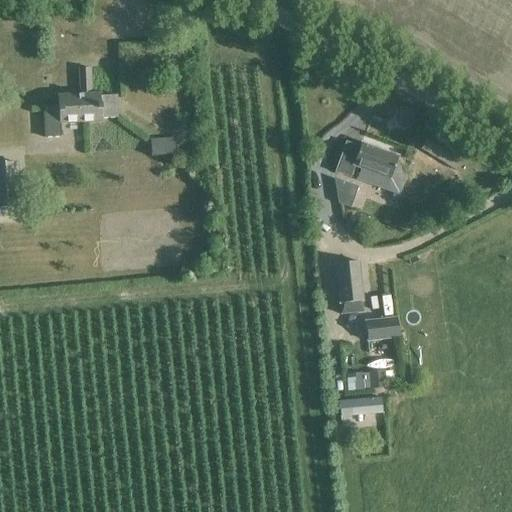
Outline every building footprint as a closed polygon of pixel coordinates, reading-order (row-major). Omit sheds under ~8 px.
[(43,107),(44,138),(60,137),(60,124),(100,121),(100,119),(116,118),(115,96),(99,97),(99,94),(91,95),(89,69),(78,69),(80,95),(57,96),(57,106),(43,107)] [(149,141),(150,157),(175,156),(174,140),(149,141)] [(345,143),(334,173),(349,178),(353,167),(360,169),(356,180),(398,196),(408,168),(394,163),(396,157),(360,144),(359,148),(345,143)] [(0,164),(0,208),(19,207),(17,163),(0,164)] [(334,265),(338,304),(362,302),(358,262),(334,265)] [(364,322),(366,341),(398,338),(396,318),(364,322)]
